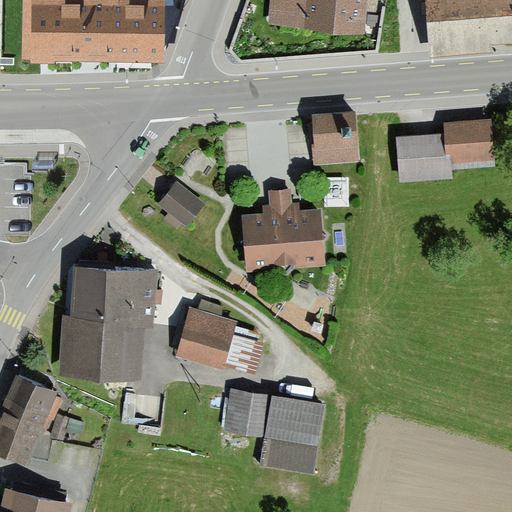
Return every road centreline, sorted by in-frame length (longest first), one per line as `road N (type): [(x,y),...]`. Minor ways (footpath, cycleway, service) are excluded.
road 1 (tertiary): [(511,73),(169,100)]
road 2 (unclassified): [(169,100),(39,269)]
road 3 (tertiary): [(169,100),(0,109)]
